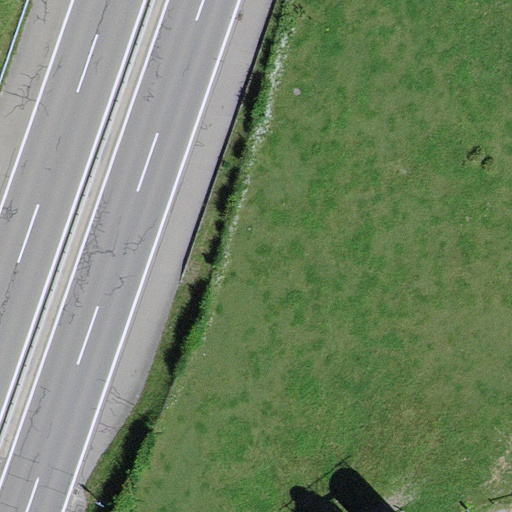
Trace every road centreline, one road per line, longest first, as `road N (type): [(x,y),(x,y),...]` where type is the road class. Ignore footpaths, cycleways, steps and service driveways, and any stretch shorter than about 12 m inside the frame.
road 1 (motorway): [(26,511),(202,0)]
road 2 (motorway): [(108,0),(0,313)]
